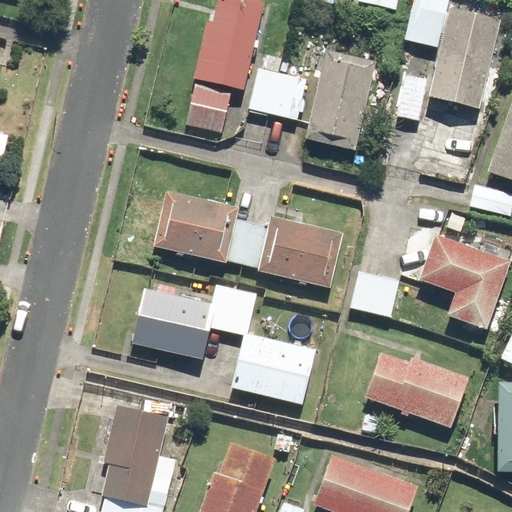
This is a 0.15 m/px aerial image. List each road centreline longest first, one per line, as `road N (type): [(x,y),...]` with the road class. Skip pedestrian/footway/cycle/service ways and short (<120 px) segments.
road 1 (residential): [(0,498),(118,0)]
road 2 (unknown): [(86,131),(429,205)]
